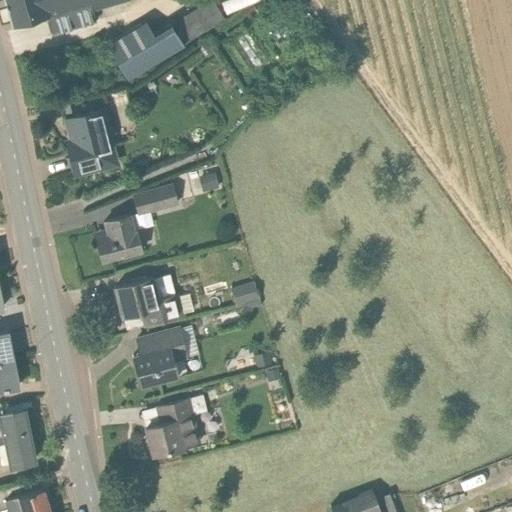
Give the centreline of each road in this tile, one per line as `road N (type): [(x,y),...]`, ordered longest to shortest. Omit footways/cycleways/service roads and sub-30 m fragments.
road 1 (secondary): [(93,511),(0,97)]
road 2 (track): [(315,0),(511,272)]
